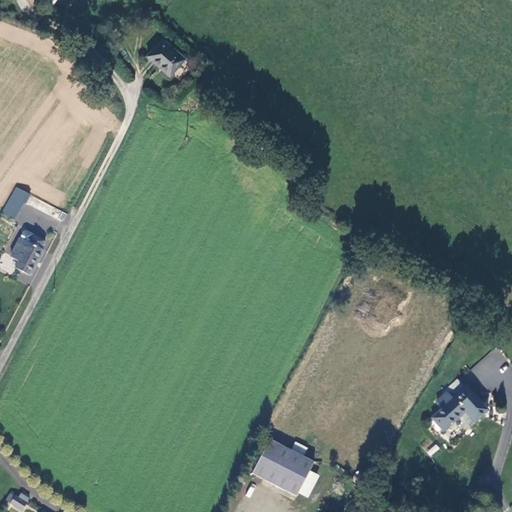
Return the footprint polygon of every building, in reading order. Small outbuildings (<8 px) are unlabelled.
[(147,56),(169,76),(185,59),(162,39),(147,56)] [(23,204),(27,195),(14,188),(9,197),(23,204)] [(23,204),(9,197),(0,214),(14,222),(23,204)] [(14,269),(28,277),(41,253),(39,252),(44,245),(32,238),(28,245),(19,240),(10,257),(18,261),(14,269)] [(484,412),(465,390),(432,419),(443,431),(463,412),(473,423),(484,412)] [(253,473),(297,496),(314,463),(269,440),(253,473)] [(435,444),(426,451),(430,456),(439,449),(435,444)] [(21,511),(25,507),(16,502),(13,499),(8,507),(15,511),(21,511)]
